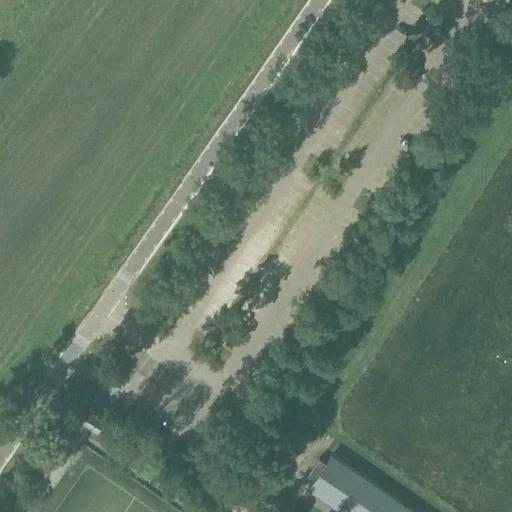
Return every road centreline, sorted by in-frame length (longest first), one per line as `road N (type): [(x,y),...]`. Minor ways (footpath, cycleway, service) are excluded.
road 1 (unclassified): [(0,461),(320,0)]
road 2 (unknown): [(157,370),(199,388),(227,371),(333,215),(461,0)]
road 3 (unknown): [(157,370),(404,0)]
